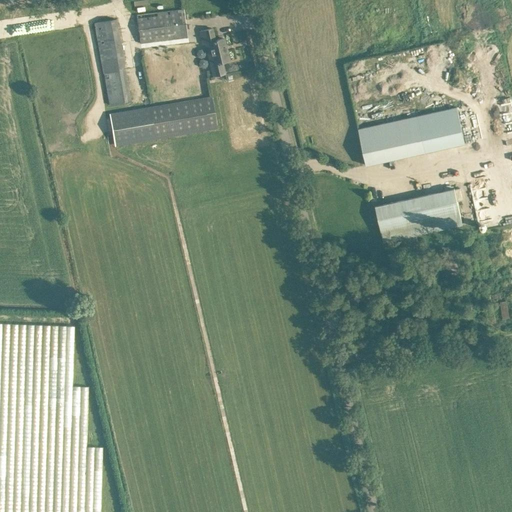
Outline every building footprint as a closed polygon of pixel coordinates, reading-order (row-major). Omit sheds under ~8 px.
[(183,9),(173,11),(137,16),(141,44),(187,37),(183,9)] [(116,19),(95,22),(104,72),(107,87),(127,83),(125,68),(116,19)] [(212,28),(199,31),(201,41),(202,44),(205,43),(207,49),(211,48),(214,63),(210,64),(213,72),(214,72),(224,69),(222,61),(229,60),(224,38),(215,40),(212,28)] [(115,143),(153,136),(217,126),(212,96),(110,113),(115,143)] [(418,115),(358,129),(366,161),(366,165),(426,151),(465,143),(457,107),(418,115)] [(454,188),(375,206),(383,242),(462,224),(454,188)] [(455,271),(448,273),(450,286),(458,284),(455,271)] [(496,302),(499,318),(510,316),(507,300),(496,302)] [(73,385),(75,325),(13,323),(13,328),(21,328),(16,331),(23,332),(32,348),(37,349),(42,346),(40,412),(48,407),(65,435),(62,511),(100,511),(103,446),(87,445),(89,385),(73,385)]
